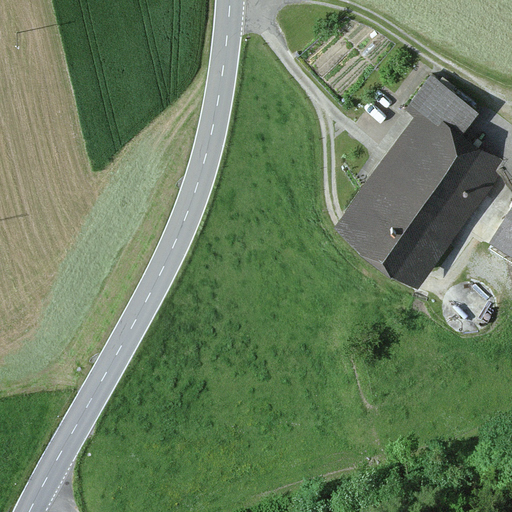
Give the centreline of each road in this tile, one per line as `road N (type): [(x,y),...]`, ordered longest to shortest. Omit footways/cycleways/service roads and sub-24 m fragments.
road 1 (secondary): [(30,511),(189,208),(216,108),(229,7)]
road 2 (residential): [(229,7),(257,17),(328,115)]
